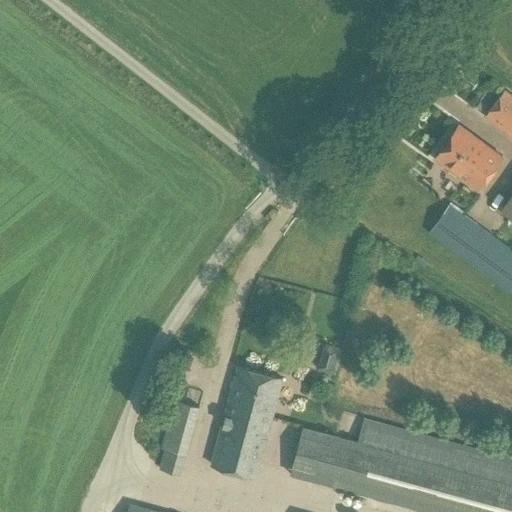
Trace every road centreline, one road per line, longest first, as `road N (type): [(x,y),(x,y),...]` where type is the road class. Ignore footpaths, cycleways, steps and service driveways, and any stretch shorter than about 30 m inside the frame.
road 1 (unclassified): [(49,0),(299,200),(449,0)]
road 2 (track): [(93,511),(187,282),(278,186)]
